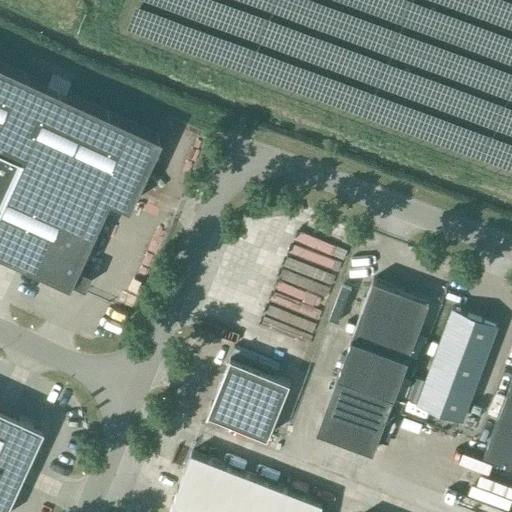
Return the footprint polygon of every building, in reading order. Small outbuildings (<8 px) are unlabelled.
[(0,251),(67,282),(69,279),(83,285),(90,271),(75,264),(107,196),(127,205),(159,135),(0,61),(0,251)] [(261,276),(333,302),(345,270),(361,276),(367,261),(333,249),(335,246),(347,250),(352,234),(304,217),(296,238),(278,231),(261,276)] [(374,450),(430,298),(373,277),(317,429),(374,450)] [(463,418),(498,323),(452,307),(417,401),(463,418)] [(286,378),(230,355),(208,408),(264,431),(286,378)] [(511,375),(484,452),(511,462),(511,375)] [(183,422),(189,406),(176,401),(170,418),(183,422)] [(0,505),(37,423),(0,406),(0,505)] [(318,511),(323,501),(191,450),(166,511),(318,511)]
